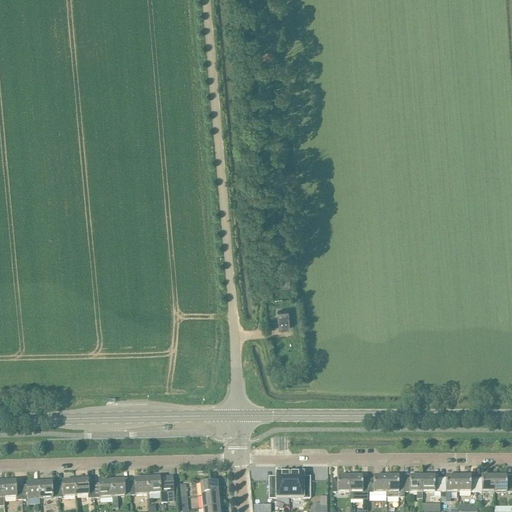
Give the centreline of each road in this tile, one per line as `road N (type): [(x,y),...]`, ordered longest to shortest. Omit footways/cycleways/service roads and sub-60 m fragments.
road 1 (unclassified): [(207,0),(237,416)]
road 2 (secondary): [(237,416),(511,416)]
road 3 (residential): [(238,458),(511,458)]
road 4 (residential): [(0,464),(238,458)]
road 5 (secondary): [(0,422),(237,416)]
